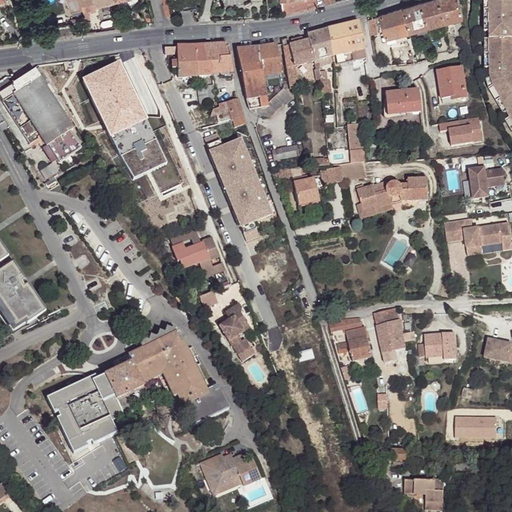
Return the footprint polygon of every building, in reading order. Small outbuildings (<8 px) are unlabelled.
[(81,6),(79,0),(66,0),(70,14),(82,11),(81,6)] [(283,14),(317,6),(316,2),(303,5),(301,0),(286,0),(282,1),(282,9),(283,14)] [(443,22),(438,0),(429,0),(421,3),(426,27),(443,22)] [(458,0),(438,0),(443,22),(463,17),(458,0)] [(511,66),(511,0),(483,0),(482,71),(486,71),(486,80),(487,82),(491,91),(507,115),(505,116),(509,122),(511,126),(511,76),(511,75),(511,66)] [(95,8),(95,7),(94,3),(81,6),(82,11),(82,12),(83,12),(95,8)] [(426,27),(421,3),(403,8),(409,32),(426,27)] [(386,38),(409,32),(403,8),(380,15),(386,38)] [(368,19),(371,35),(378,34),(375,17),(368,19)] [(359,22),(345,25),(350,53),(363,50),(359,22)] [(64,36),(73,35),(71,24),(71,25),(55,27),(64,36)] [(326,29),(307,35),(308,40),(314,61),(314,64),(319,64),(319,67),(333,63),(332,57),(334,57),(350,53),(345,25),(326,29)] [(411,37),(409,32),(386,38),(387,43),(411,37)] [(288,39),(282,40),(284,53),(290,51),(289,45),(290,45),(288,39)] [(308,40),(290,45),(289,45),(290,51),(295,66),(314,61),(308,40)] [(227,45),(209,46),(212,75),(220,74),(232,73),(233,73),(227,45)] [(281,74),(277,45),(258,47),(263,77),(281,74)] [(209,46),(196,48),(199,77),(212,75),(209,46)] [(237,50),(249,110),(262,116),(260,109),(267,103),(263,77),(258,47),(237,50)] [(178,59),(179,78),(199,77),(196,48),(177,48),(177,55),(178,59)] [(350,53),(352,62),(365,58),(363,50),(350,53)] [(295,66),(290,51),(284,53),(286,68),(292,67),(295,66)] [(350,53),(334,57),(336,66),(352,62),(350,53)] [(117,65),(103,71),(105,73),(113,69),(117,77),(122,74),(117,65)] [(286,68),(288,80),(293,79),(294,87),(294,89),(297,88),(292,67),(286,68)] [(40,68),(34,72),(64,117),(69,114),(40,68)] [(132,95),(122,74),(117,77),(113,69),(105,73),(103,71),(81,82),(85,89),(90,87),(94,96),(89,99),(97,113),(102,111),(105,118),(102,120),(107,129),(105,130),(112,145),(117,143),(121,152),(116,154),(129,176),(163,160),(150,132),(145,135),(139,124),(144,121),(137,107),(132,109),(127,98),(132,95)] [(452,102),(469,100),(464,69),(437,72),(440,91),(442,101),(452,100),(452,102)] [(0,98),(6,108),(16,102),(37,134),(45,147),(47,146),(69,132),(72,130),(64,117),(34,72),(28,76),(13,85),(11,82),(6,82),(2,82),(0,83),(0,98)] [(11,82),(13,85),(28,76),(26,72),(15,78),(7,78),(2,82),(6,82),(11,82)] [(267,103),(284,89),(283,80),(281,74),(263,77),(267,103)] [(321,83),(322,94),(331,93),(329,81),(327,81),(320,82),(321,83)] [(491,91),(487,82),(483,84),(487,94),(503,117),(505,116),(507,115),(491,91)] [(204,104),(214,99),(213,85),(197,86),(199,107),(204,104)] [(94,96),(90,87),(85,89),(89,99),(94,96)] [(292,100),(284,89),(267,103),(260,109),(262,116),(270,117),(286,104),(287,105),(292,100)] [(421,113),(418,89),(389,93),(389,100),(386,100),(387,113),(397,112),(397,114),(421,113)] [(469,104),(469,100),(452,102),(452,100),(442,101),(440,91),(438,91),(441,108),(469,104)] [(132,95),(127,98),(132,109),(137,107),(132,95)] [(245,124),(239,99),(227,102),(228,104),(222,106),(223,113),(212,116),(215,124),(232,119),(234,128),(245,125),(245,124)] [(16,102),(6,108),(27,141),(37,134),(16,102)] [(208,113),(204,104),(199,107),(194,109),(200,116),(208,113)] [(107,129),(102,120),(105,118),(102,111),(97,113),(105,130),(107,129)] [(335,123),(334,116),(326,117),(327,124),(335,123)] [(450,139),(451,147),(482,143),(479,119),(439,125),(441,133),(449,132),(452,131),(453,135),(450,139)] [(144,121),(139,124),(145,135),(150,132),(144,121)] [(365,162),(361,125),(348,127),(351,163),(365,162)] [(80,150),(69,132),(47,146),(50,151),(55,159),(58,163),(80,150)] [(217,133),(204,138),(245,241),(258,236),(252,221),(270,214),(264,199),(265,198),(262,191),(261,192),(249,162),(250,161),(248,157),(247,157),(240,139),(222,147),(217,133)] [(121,152),(117,143),(112,145),(116,154),(121,152)] [(302,156),(300,145),(273,151),(275,162),(302,156)] [(55,159),(50,151),(47,153),(52,161),(55,159)] [(163,160),(129,176),(131,181),(165,165),(163,160)] [(365,178),(364,164),(347,165),(351,181),(365,178)] [(350,180),(347,165),(339,167),(342,182),(350,180)] [(342,182),(339,167),(321,170),(324,185),(342,182)] [(305,179),(304,169),(293,170),(294,177),(292,177),(294,185),(296,185),(296,182),(303,181),(303,179),(305,179)] [(293,170),(271,171),(274,179),(292,177),(294,177),(293,170)] [(485,170),(469,172),(473,201),(489,199),(487,189),(505,187),(503,171),(485,173),(485,170)] [(309,178),(305,179),(303,179),(303,181),(296,182),(296,185),(294,185),(298,207),(319,203),(316,182),(310,183),(309,178)] [(392,203),(393,201),(393,197),(395,197),(398,196),(401,201),(428,199),(428,178),(409,179),(408,184),(400,185),(399,184),(395,183),(391,184),(389,187),(388,190),(387,191),(377,193),(374,185),(366,188),(358,190),(363,204),(364,209),(377,205),(378,207),(392,203)] [(387,191),(384,182),(374,185),(377,193),(387,191)] [(359,205),(363,218),(396,209),(393,201),(392,203),(378,207),(377,205),(364,209),(363,204),(359,205)] [(466,246),(468,257),(483,255),(482,248),(502,245),(503,252),(511,251),(511,245),(509,226),(473,230),(472,221),(445,224),(447,244),(465,241),(468,241),(469,246),(466,246)] [(193,227),(168,236),(173,248),(191,241),(193,246),(199,243),(193,227)] [(201,271),(212,266),(209,259),(218,255),(211,238),(201,242),(199,243),(193,246),(191,241),(173,248),(171,249),(176,263),(179,261),(183,271),(192,267),(192,266),(198,263),(201,271)] [(0,261),(8,256),(0,243),(0,261)] [(13,323),(16,327),(27,320),(29,322),(46,311),(27,284),(24,280),(25,280),(13,262),(0,270),(0,299),(15,321),(13,323)] [(220,263),(212,266),(201,271),(204,277),(223,270),(220,263)] [(211,291),(198,297),(203,309),(216,304),(211,291)] [(0,310),(10,325),(13,323),(15,321),(0,299),(0,310)] [(238,304),(224,313),(229,320),(227,321),(229,323),(225,325),(224,323),(217,327),(238,357),(240,356),(249,350),(243,341),(240,343),(236,337),(249,329),(240,314),(241,309),(238,304)] [(374,315),(377,328),(388,325),(401,323),(397,309),(395,310),(374,315)] [(343,321),(329,325),(330,333),(344,330),(347,343),(336,345),(339,355),(350,353),(352,364),(372,359),(366,330),(360,331),(359,322),(343,321)] [(392,344),(405,341),(402,331),(401,323),(388,325),(392,344)] [(388,325),(377,328),(383,356),(407,351),(405,341),(392,344),(388,325)] [(106,375),(112,388),(125,416),(137,410),(130,395),(145,387),(144,384),(160,377),(158,374),(162,372),(174,398),(186,392),(191,404),(186,406),(194,423),(228,407),(218,386),(208,391),(193,360),(198,357),(194,348),(188,351),(179,355),(178,352),(181,350),(179,346),(182,344),(178,335),(179,335),(178,331),(176,332),(175,328),(173,329),(168,327),(166,333),(160,331),(158,336),(156,337),(152,335),(149,340),(144,338),(142,343),(141,344),(143,348),(129,354),(131,357),(133,362),(130,364),(121,367),(106,375)] [(456,333),(425,335),(426,345),(419,345),(420,358),(427,357),(427,359),(445,358),(445,362),(458,361),(456,333)] [(487,361),(508,365),(511,366),(511,346),(501,345),(488,342),(487,348),(490,349),(489,352),(486,351),(484,361),(487,361)] [(184,343),(182,344),(179,346),(181,350),(178,352),(179,355),(188,351),(184,343)] [(253,356),(249,350),(240,356),(244,362),(253,356)] [(118,360),(120,363),(128,359),(131,357),(129,354),(118,360)] [(120,363),(121,367),(130,364),(128,359),(120,363)] [(506,373),(508,365),(487,361),(484,361),(484,364),(483,368),(506,373)] [(353,379),(349,367),(341,370),(343,375),(345,382),(353,379)] [(125,416),(112,388),(104,391),(98,378),(97,375),(48,397),(55,413),(59,412),(61,416),(57,418),(74,454),(89,447),(88,444),(92,442),(93,445),(118,434),(112,421),(125,416)] [(112,388),(106,375),(98,378),(104,391),(112,388)] [(186,392),(174,398),(176,402),(180,400),(183,407),(186,406),(191,404),(186,392)] [(194,423),(196,427),(230,411),(228,407),(194,423)] [(130,428),(125,416),(112,421),(118,434),(130,428)] [(373,445),(366,424),(360,426),(367,445),(373,445)] [(410,461),(411,452),(380,451),(379,460),(410,461)] [(228,463),(232,461),(230,456),(223,459),(226,466),(229,465),(228,463)] [(239,477),(242,486),(243,488),(260,481),(259,477),(252,463),(245,466),(242,457),(232,461),(228,463),(229,465),(226,466),(223,459),(222,457),(209,461),(211,466),(202,470),(206,480),(211,478),(216,491),(233,484),(232,480),(239,477)] [(200,465),(202,470),(211,466),(209,461),(200,465)] [(212,499),(242,486),(239,477),(232,480),(233,484),(216,491),(211,478),(206,480),(212,499)] [(426,511),(443,511),(445,481),(431,480),(430,482),(406,482),(405,496),(427,498),(426,511)] [(0,502),(11,494),(4,484),(0,487),(0,502)] [(0,506),(13,497),(11,494),(0,502),(0,506)]
